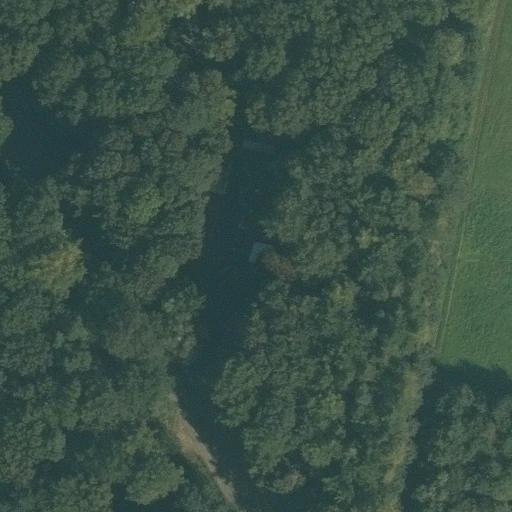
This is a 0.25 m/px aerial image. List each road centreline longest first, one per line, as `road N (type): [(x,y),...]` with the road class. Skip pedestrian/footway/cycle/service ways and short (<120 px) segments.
road 1 (track): [(497,0),(390,511)]
road 2 (tertiary): [(0,108),(256,511)]
road 3 (unknown): [(126,0),(0,105)]
